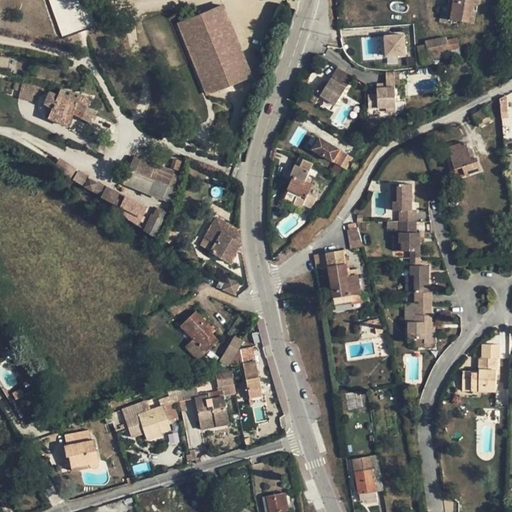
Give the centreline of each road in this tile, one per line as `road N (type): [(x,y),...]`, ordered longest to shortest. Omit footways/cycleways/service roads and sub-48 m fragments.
road 1 (residential): [(265,297),(335,232),(390,147),(511,86)]
road 2 (tertiary): [(310,0),(254,169),(253,239),(265,297)]
road 3 (residential): [(57,511),(305,436)]
road 4 (tertiary): [(265,297),(305,436)]
